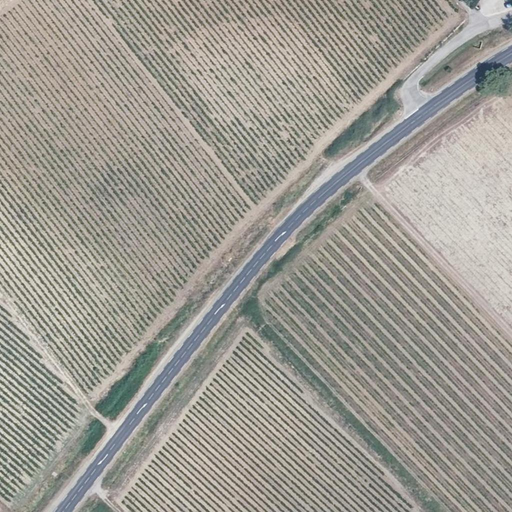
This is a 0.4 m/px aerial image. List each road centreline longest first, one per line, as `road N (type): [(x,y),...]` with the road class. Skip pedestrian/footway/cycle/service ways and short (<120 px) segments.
road 1 (tertiary): [(63,511),(282,234),(419,118)]
road 2 (unclassified): [(458,0),(477,21),(411,80),(419,118)]
